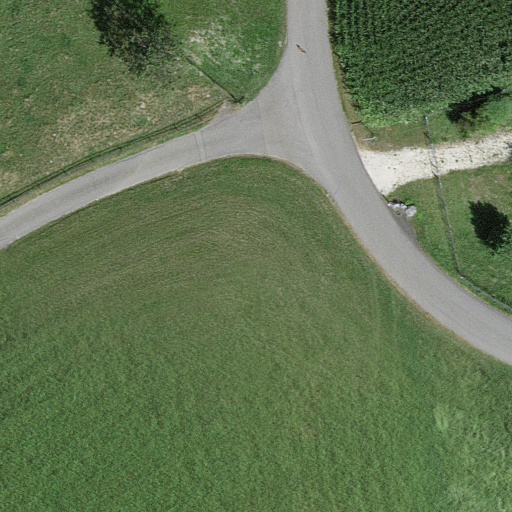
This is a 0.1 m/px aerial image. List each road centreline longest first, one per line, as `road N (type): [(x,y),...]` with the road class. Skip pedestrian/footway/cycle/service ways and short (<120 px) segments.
road 1 (unclassified): [(0,253),(112,191),(328,111)]
road 2 (unclassified): [(328,111),(378,230),(451,315),(511,343)]
